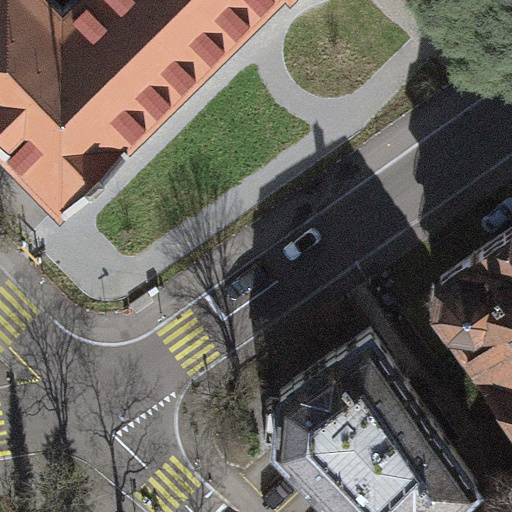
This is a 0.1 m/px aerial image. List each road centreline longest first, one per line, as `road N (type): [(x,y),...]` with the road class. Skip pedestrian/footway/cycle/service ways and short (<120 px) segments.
road 1 (secondary): [(511,113),(89,407)]
road 2 (tertiary): [(89,407),(188,511)]
road 3 (residential): [(89,407),(0,313)]
